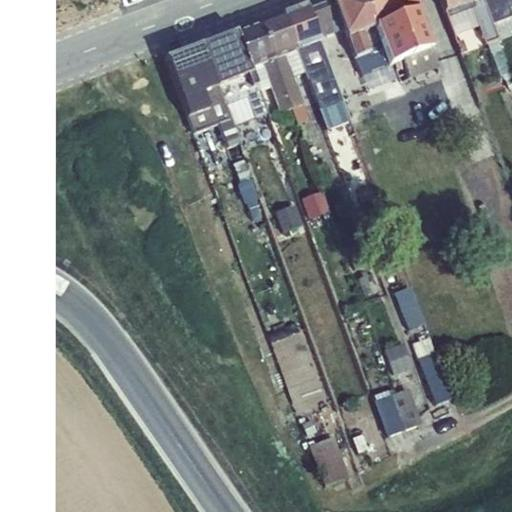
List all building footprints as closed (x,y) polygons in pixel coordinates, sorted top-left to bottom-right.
[(416,11),(417,11),(412,0),(334,0),(331,1),(342,31),(345,38),(346,37),(362,32),(373,27),(416,11)] [(445,14),(482,0),(481,0),(439,0),(444,14),(445,14)] [(482,0),(445,14),(451,36),(478,26),(485,46),(497,41),(491,25),(486,10),(482,0)] [(511,0),(481,0),(482,0),(486,10),(491,25),(509,18),(505,6),(511,3),(511,0)] [(342,31),(331,1),(307,10),(318,39),(342,31)] [(306,6),(282,15),(295,50),(296,52),(320,43),(318,39),(307,10),(306,6)] [(431,51),(416,11),(373,27),(388,67),(399,63),(429,52),(431,51)] [(272,58),(295,50),(282,15),(258,24),(259,26),(271,58),(272,58)] [(258,24),(235,33),(248,67),(260,63),(271,58),(259,26),(258,24)] [(388,67),(373,27),(362,32),(369,54),(354,60),(361,78),(388,67)] [(369,54),(362,32),(346,37),(354,60),(369,54)] [(200,46),(216,89),(251,75),(248,67),(235,33),(200,46)] [(337,89),(320,43),(296,52),(304,75),(306,80),(318,77),(323,94),(325,93),(330,107),(342,102),(337,89)] [(200,46),(164,60),(187,120),(207,112),(209,111),(206,104),(200,106),(196,96),(208,92),(216,89),(200,46)] [(295,50),(272,58),(291,110),(302,106),(304,105),(293,79),(304,75),(296,52),(295,50)] [(429,52),(399,63),(409,81),(438,70),(429,52)] [(260,63),(269,88),(279,114),(291,110),(272,58),(271,58),(260,63)] [(257,88),(258,92),(269,88),(260,63),(248,67),(251,75),(257,88)] [(251,75),(216,89),(228,121),(231,120),(234,128),(266,115),(258,92),(257,88),(251,75)] [(318,77),(306,80),(326,134),(349,125),(342,102),(330,107),(325,93),(323,94),(318,77)] [(441,77),(410,89),(418,111),(449,100),(441,77)] [(208,92),(196,96),(200,106),(206,104),(209,111),(214,109),(208,92)] [(302,106),(291,110),(297,125),(307,121),(302,106)] [(207,112),(187,120),(208,179),(229,172),(221,151),(207,112)] [(228,121),(217,125),(226,149),(240,144),(234,128),(231,120),(228,121)] [(301,200),(308,220),(329,213),(322,193),(301,200)] [(274,213),(281,234),(301,227),(294,206),(274,213)] [(400,309),(406,329),(420,325),(414,305),(400,309)] [(392,376),(411,370),(403,345),(384,351),(392,376)] [(417,361),(434,406),(451,401),(433,355),(417,361)] [(373,402),(386,438),(421,426),(408,390),(389,396),(387,392),(373,397),(375,401),(373,402)] [(308,447),(323,488),(349,478),(333,437),(308,447)]
